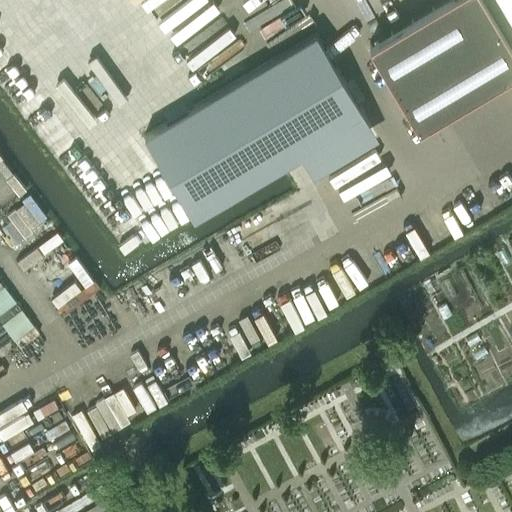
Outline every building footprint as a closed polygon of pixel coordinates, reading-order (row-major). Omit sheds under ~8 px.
[(511,0),(436,0),(368,41),(417,124),(511,68),(511,0)] [(316,30),(143,131),(192,214),(364,113),(316,30)] [(25,205),(10,211),(19,233),(34,227),(25,205)] [(0,312),(17,300),(3,279),(2,280),(0,277),(0,312)] [(22,305),(2,321),(22,346),(41,331),(22,305)]
